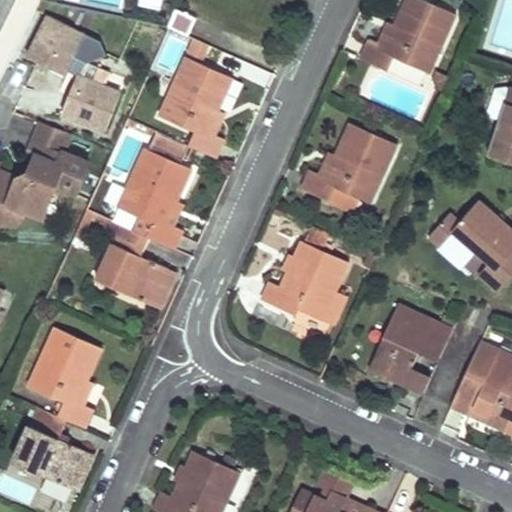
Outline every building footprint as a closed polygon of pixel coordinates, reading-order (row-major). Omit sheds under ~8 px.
[(157,0),(142,0),(141,9),(155,12),(157,0)] [(391,41),(388,40),(383,52),(378,50),(367,45),(360,62),(386,75),(392,64),(428,79),(454,20),(406,0),(393,31),(399,33),(394,43),(391,41)] [(169,27),(187,35),(195,19),(177,11),(169,27)] [(64,78),(84,37),(46,19),(26,61),(64,78)] [(393,31),(388,29),(378,50),(383,52),(388,40),(391,41),(394,43),(399,33),(393,31)] [(193,38),(188,52),(201,58),(207,44),(193,38)] [(208,116),(212,107),(218,110),(233,78),(185,57),(160,116),(194,131),(187,145),(217,158),(225,139),(214,133),(209,131),(214,119),(208,116)] [(119,96),(77,79),(61,118),(104,135),(119,96)] [(511,85),(510,85),(487,153),(511,161),(511,85)] [(214,133),(224,113),(218,110),(212,107),(208,116),(214,119),(209,131),(214,133)] [(0,229),(19,230),(25,215),(41,221),(55,189),(75,198),(87,166),(62,156),(69,137),(39,126),(27,156),(43,163),(41,169),(32,165),(27,177),(16,182),(2,176),(0,179),(0,229)] [(334,171),(331,170),(326,180),(322,178),(311,173),(303,189),(329,201),(334,190),(370,205),(396,148),(350,127),(335,160),(341,163),(337,173),(334,171)] [(157,223),(150,237),(152,239),(177,250),(186,230),(175,225),(168,222),(174,211),(168,209),(173,199),(178,201),(185,185),(192,169),(146,147),(122,206),(157,223)] [(335,160),(332,159),(322,178),(326,180),(331,170),(334,171),(337,173),(341,163),(335,160)] [(175,225),(183,203),(178,201),(173,199),(168,209),(174,211),(168,222),(175,225)] [(511,232),(476,201),(450,230),(452,232),(487,264),(477,276),(496,293),(511,275),(511,232)] [(450,230),(441,222),(427,237),(439,247),(452,232),(450,230)] [(152,239),(150,237),(125,226),(117,241),(145,254),(152,239)] [(115,247),(144,259),(145,254),(117,241),(115,247)] [(271,284),(266,293),(262,302),(297,319),(300,312),(323,322),(348,267),(302,246),(295,263),(294,263),(305,268),(300,280),(290,276),(283,289),(271,284)] [(100,282),(132,295),(165,309),(175,286),(167,282),(172,271),(144,259),(115,247),(100,282)] [(295,263),(291,261),(285,274),(300,280),(305,268),(294,263),(295,263)] [(175,286),(180,274),(172,271),(167,282),(175,286)] [(401,311),(388,341),(375,372),(396,382),(399,374),(414,381),(418,373),(438,327),(401,311)] [(430,357),(442,329),(438,327),(426,355),(430,357)] [(454,334),(448,331),(442,329),(430,357),(441,362),(454,334)] [(70,407),(64,418),(73,422),(91,430),(100,412),(88,406),(84,405),(88,395),(83,392),(88,384),(92,386),(100,369),(108,352),(62,331),(35,390),(70,407)] [(511,357),(483,344),(470,373),(489,381),(476,409),(511,424),(507,432),(511,434),(511,357)] [(399,374),(396,382),(427,396),(433,381),(418,373),(414,381),(399,374)] [(489,381),(470,373),(454,408),(507,432),(511,424),(476,409),(489,381)] [(88,406),(97,388),(92,386),(88,384),(83,392),(88,395),(84,405),(88,406)] [(73,422),(64,418),(46,410),(39,426),(65,439),(73,422)] [(37,431),(64,443),(65,439),(39,426),(37,431)] [(21,466),(53,480),(84,493),(94,471),(86,468),(92,455),(64,443),(37,431),(21,466)] [(94,471),(100,459),(92,455),(86,468),(94,471)] [(198,459),(190,474),(201,480),(195,491),(186,486),(178,502),(166,496),(158,511),(229,511),(244,480),(221,469),(198,459)] [(190,474),(187,473),(182,484),(186,486),(195,491),(201,480),(190,474)] [(346,511),(352,500),(358,485),(330,473),(323,487),(330,491),(336,494),(331,504),(325,501),(321,499),(315,511),(377,511),(367,507),(364,511),(346,511)] [(331,504),(336,494),(330,491),(325,501),(331,504)] [(352,500),(346,511),(364,511),(367,507),(352,500)]
